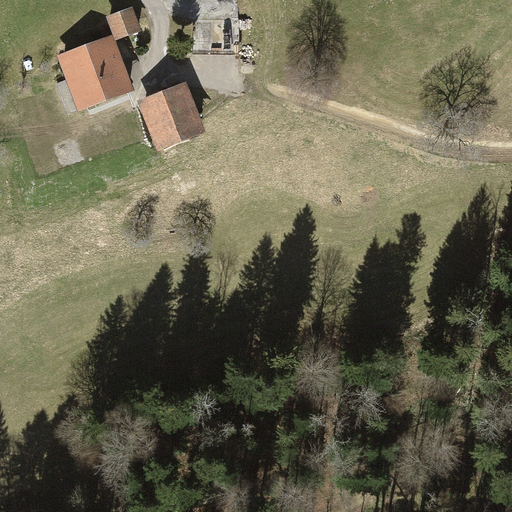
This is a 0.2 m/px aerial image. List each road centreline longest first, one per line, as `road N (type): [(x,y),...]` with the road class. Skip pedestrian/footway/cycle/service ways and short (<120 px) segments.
road 1 (track): [(511,158),(358,127),(221,82)]
road 2 (unclassified): [(145,0),(160,33),(158,65),(221,82)]
